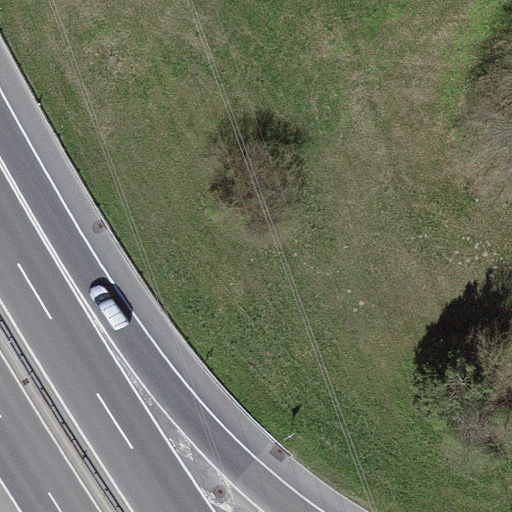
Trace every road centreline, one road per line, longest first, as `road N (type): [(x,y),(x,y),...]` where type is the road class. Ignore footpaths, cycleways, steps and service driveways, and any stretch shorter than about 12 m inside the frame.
road 1 (motorway): [(298,511),(241,464),(161,375),(0,159)]
road 2 (motorway): [(175,511),(0,229)]
